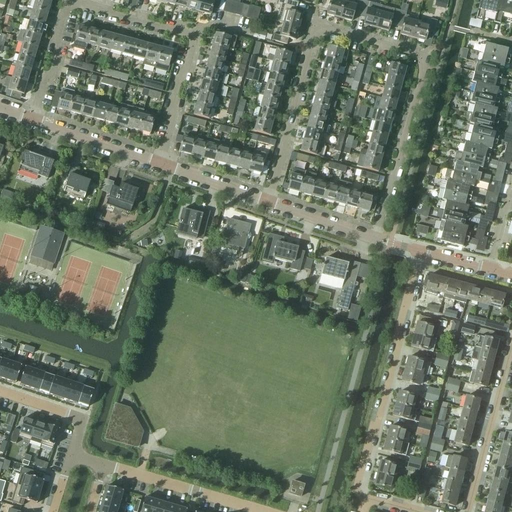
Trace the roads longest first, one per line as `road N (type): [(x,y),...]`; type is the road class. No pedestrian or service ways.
road 1 (residential): [(413,511),(355,491),(420,251)]
road 2 (residential): [(374,238),(426,58),(315,28)]
road 3 (residential): [(268,201),(315,28)]
road 4 (residential): [(466,511),(511,344)]
road 5 (residential): [(261,511),(102,464)]
road 6 (residential): [(32,119),(160,163)]
road 7 (residential): [(160,163),(194,36)]
road 8 (residential): [(69,2),(194,36)]
road 9 (residential): [(69,2),(32,119)]
road 10 (residential): [(70,454),(82,420),(0,393)]
